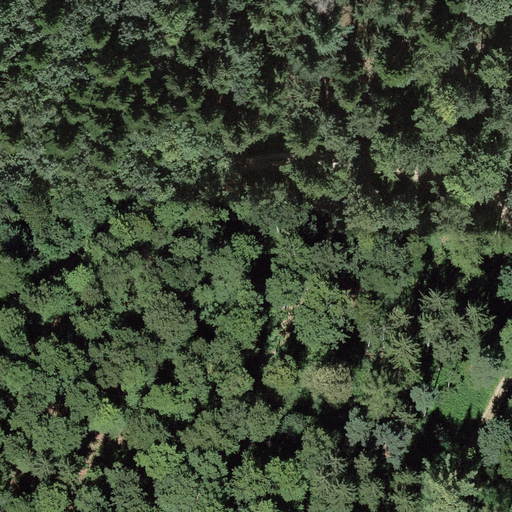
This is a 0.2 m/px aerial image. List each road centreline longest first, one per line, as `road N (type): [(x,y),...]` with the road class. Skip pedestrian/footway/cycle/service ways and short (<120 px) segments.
road 1 (track): [(511,210),(441,172),(326,155),(264,156),(163,189),(0,321)]
road 2 (track): [(511,368),(435,511)]
